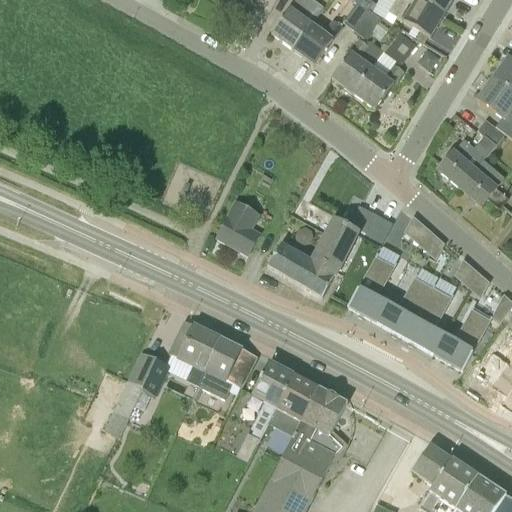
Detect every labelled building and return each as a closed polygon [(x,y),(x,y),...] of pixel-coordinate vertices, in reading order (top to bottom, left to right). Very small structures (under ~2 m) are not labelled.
[(282,22),(270,38),(293,54),(312,29),(310,28),(323,12),(310,3),(307,7),(298,0),(290,11),(289,12),(282,22)] [(356,6),(368,13),(368,12),(373,5),(364,0),(349,0),(349,1),(356,6)] [(430,41),(443,18),(412,0),(380,0),(376,7),(373,5),(368,12),(384,22),(388,16),(430,41)] [(412,0),(443,18),(454,0),(412,0)] [(353,35),(368,13),(356,6),(342,27),(353,35)] [(370,37),(380,22),(368,13),(353,35),(361,41),(350,55),(331,82),(353,98),(371,72),(382,56),(366,44),(370,37)] [(314,69),(325,53),(341,31),(333,24),(323,38),(312,29),(293,54),(314,69)] [(353,98),(374,113),(403,75),(398,71),(415,48),(397,35),(382,56),(371,72),(353,98)] [(511,96),(511,65),(507,62),(493,82),(511,96)] [(511,96),(493,82),(477,104),(503,122),(496,132),(511,143),(511,96)] [(511,143),(496,132),(485,124),(476,134),(483,140),(473,152),(463,144),(453,156),(452,156),(437,173),(458,191),(482,165),(496,149),(504,138),(511,143)] [(503,183),(494,175),(482,165),(458,191),(480,210),(486,202),(499,213),(507,203),(495,192),(503,183)] [(236,205),(227,220),(250,233),(258,218),(236,205)] [(334,224),(313,263),(336,275),(355,237),(356,237),(363,240),(380,250),(392,228),(391,228),(375,219),(359,210),(347,231),(334,224)] [(227,220),(215,241),(248,259),(259,238),(250,233),(227,220)] [(418,227),(413,222),(405,236),(410,241),(418,227)] [(443,248),(438,243),(429,257),(435,262),(443,248)] [(336,275),(313,263),(281,246),(267,270),(322,301),(334,281),(333,280),(336,275)] [(375,326),(385,308),(376,303),(396,268),(395,267),(393,270),(376,260),(382,251),(380,250),(380,251),(347,310),(375,326)] [(460,284),(468,270),(463,265),(455,279),(460,284)] [(410,266),(407,272),(412,275),(415,269),(410,266)] [(404,343),(434,289),(432,292),(415,282),(417,279),(416,279),(396,314),(385,308),(375,326),(404,343)] [(433,359),(443,341),(433,335),(453,300),(452,299),(450,302),(433,292),(435,289),(434,289),(404,343),(433,359)] [(492,321),(499,326),(511,309),(511,307),(503,300),(492,321)] [(492,321),(491,321),(489,323),(472,314),(474,311),(473,311),(453,346),(443,341),(433,359),(462,375),(492,321)] [(183,326),(168,357),(170,358),(171,358),(176,361),(194,369),(186,384),(198,390),(205,375),(220,343),(192,330),(185,326),(183,326)] [(198,390),(192,403),(196,405),(201,392),(224,403),(232,388),(242,392),(248,379),(257,361),(242,354),(220,343),(205,375),(198,390)] [(141,358),(128,386),(135,389),(142,392),(155,364),(148,361),(141,358)] [(142,392),(141,396),(154,402),(169,371),(155,364),(142,392)] [(247,437),(241,448),(245,450),(253,454),(259,443),(267,427),(292,380),(268,367),(259,385),(252,399),(265,406),(251,432),(253,434),(250,439),(247,437)] [(293,440),(318,393),(292,380),(267,427),(293,440)] [(142,392),(135,389),(128,386),(105,435),(119,441),(141,396),(142,392)] [(322,470),(335,446),(329,440),(346,408),(318,393),(293,440),(287,452),(322,470)] [(304,511),(332,464),(335,459),(341,451),(335,446),(322,470),(287,452),(255,511),(304,511)] [(419,468),(413,477),(433,491),(451,464),(430,451),(419,468)] [(430,495),(418,511),(434,511),(433,511),(439,502),(454,511),(455,511),(477,482),(456,468),(451,464),(433,491),(430,495)] [(511,511),(511,504),(477,482),(455,511),(511,511)]
